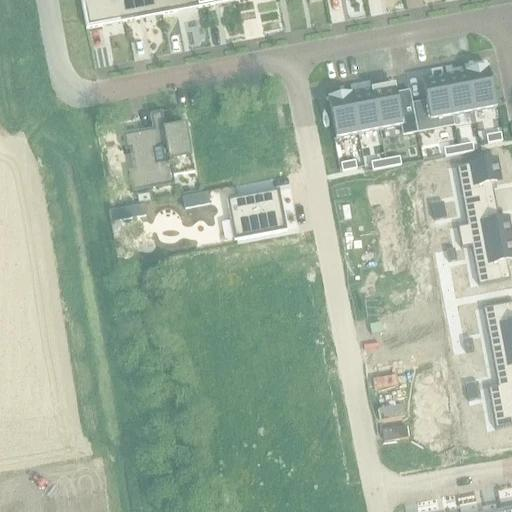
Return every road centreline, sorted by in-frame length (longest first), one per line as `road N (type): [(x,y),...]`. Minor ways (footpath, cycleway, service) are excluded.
road 1 (residential): [(374,495),(290,57)]
road 2 (residential): [(45,0),(60,73),(85,94),(290,57)]
road 3 (residential): [(290,57),(496,19)]
road 4 (residential): [(374,495),(511,467)]
